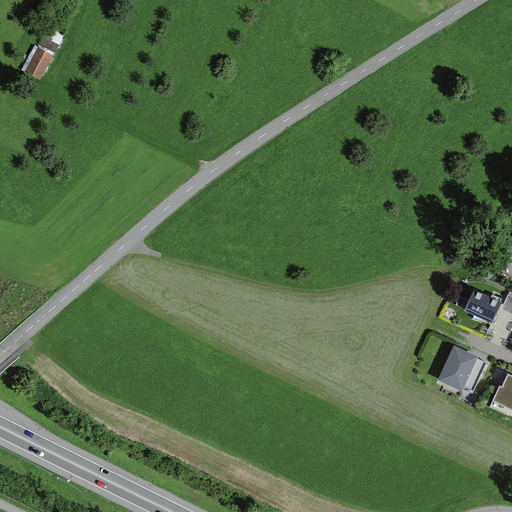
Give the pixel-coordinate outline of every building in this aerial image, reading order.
[(63,36),(49,28),(25,72),(38,80),(63,36)] [(498,302),(470,291),(461,311),(489,323),(498,302)] [(511,298),(508,297),(502,312),(511,316),(511,298)] [(488,362),(451,346),(436,381),(461,393),(464,386),(475,391),(488,362)] [(511,377),(506,374),(500,387),(497,386),(490,401),(511,411),(511,377)]
